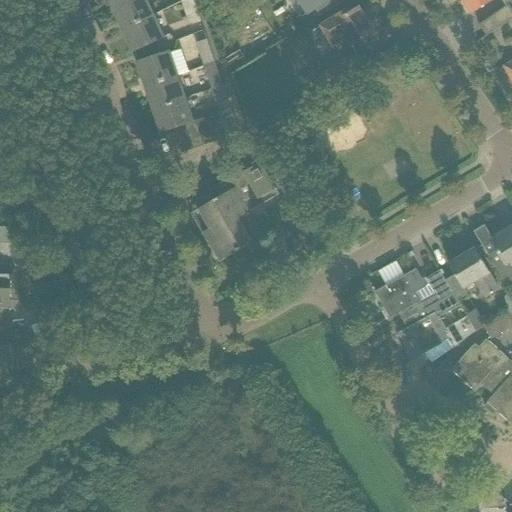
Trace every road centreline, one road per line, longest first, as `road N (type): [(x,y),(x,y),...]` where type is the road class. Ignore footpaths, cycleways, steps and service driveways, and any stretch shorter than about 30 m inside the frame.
road 1 (residential): [(206,336),(112,109)]
road 2 (unclassified): [(317,287),(511,167)]
road 3 (unclassified): [(0,356),(142,358),(206,336)]
road 4 (residential): [(511,158),(407,0)]
road 5 (residential): [(389,414),(418,394),(504,464)]
road 6 (residential): [(317,287),(389,414)]
road 7 (unclassified): [(206,336),(317,287)]
road 8 (residential): [(389,414),(458,511)]
